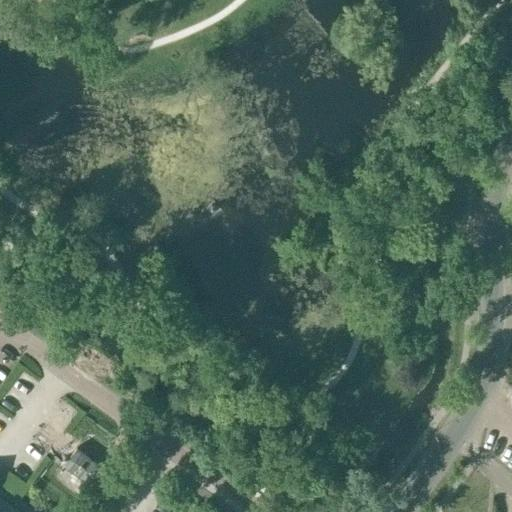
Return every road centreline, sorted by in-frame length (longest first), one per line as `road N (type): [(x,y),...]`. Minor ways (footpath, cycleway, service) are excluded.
road 1 (secondary): [(400,511),(480,386),(491,199),(511,149)]
road 2 (residential): [(261,511),(0,324)]
